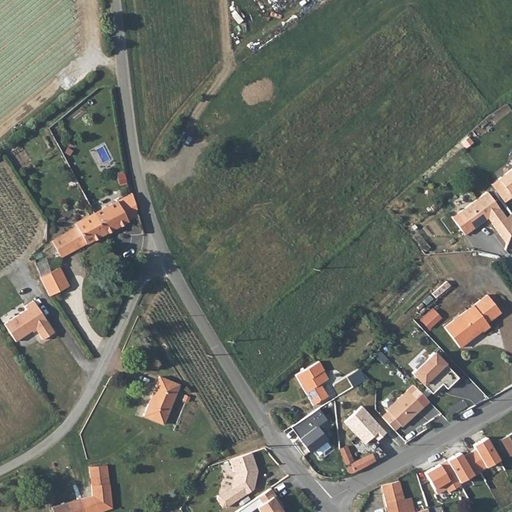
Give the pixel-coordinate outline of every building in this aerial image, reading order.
[(511,168),(497,179),(510,198),(511,196),(511,148),(510,150),(511,154),(511,168)] [(485,192),(450,218),(464,235),(473,229),(480,224),(487,220),(505,246),(511,225),(511,215),(511,214),(505,218),(485,192)] [(95,239),(138,216),(133,194),(84,219),(85,221),(95,239)] [(54,262),(95,239),(85,221),(84,219),(74,225),(76,228),(46,245),(54,262)] [(57,268),(39,276),(49,295),(68,286),(57,268)] [(457,353),(466,345),(463,342),(475,331),(477,334),(478,335),(481,334),(481,333),(485,330),(482,327),(495,315),(479,298),(464,312),(440,337),(457,353)] [(4,325),(15,343),(35,330),(42,341),(54,334),(33,302),(25,308),(26,311),(4,325)] [(435,308),(422,320),(431,329),(444,318),(435,308)] [(475,331),(463,342),(466,345),(477,334),(475,331)] [(428,356),(408,378),(429,397),(438,387),(443,391),(454,379),(428,356)] [(322,372),(317,363),(314,364),(322,372)] [(310,373),(317,386),(323,382),(319,373),(322,372),(314,364),(294,375),(296,381),(310,373)] [(310,407),(325,398),(317,386),(310,373),(296,381),(310,407)] [(176,382),(156,375),(141,416),(161,423),(176,382)] [(382,425),(395,437),(400,431),(402,432),(421,410),(405,396),(385,418),(387,419),(382,425)] [(323,409),(293,424),(310,457),(333,445),(324,427),(330,423),(323,409)] [(350,473),(378,463),(375,453),(355,461),(349,445),(341,448),(350,473)] [(251,450),(229,456),(233,468),(228,486),(245,490),(248,489),(252,475),(254,475),(256,469),(251,450)] [(105,465),(91,467),(96,495),(84,498),(88,511),(102,511),(112,509),(105,465)] [(385,503),(402,499),(398,482),(380,485),(385,503)] [(278,501),(269,487),(254,497),(258,503),(255,506),(259,511),(280,511),(281,510),(276,503),(278,501)] [(386,511),(413,511),(410,497),(402,499),(385,503),(386,511)] [(88,511),(84,498),(51,507),(52,511),(88,511)]
